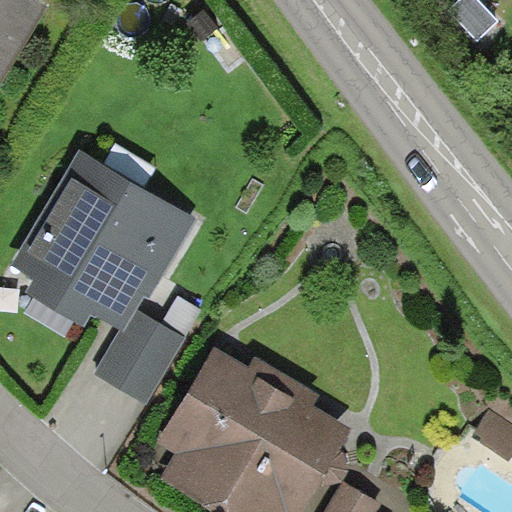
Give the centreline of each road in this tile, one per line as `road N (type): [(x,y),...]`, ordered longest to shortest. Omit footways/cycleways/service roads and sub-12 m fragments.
road 1 (secondary): [(511,244),(323,0)]
road 2 (residential): [(0,416),(109,511)]
